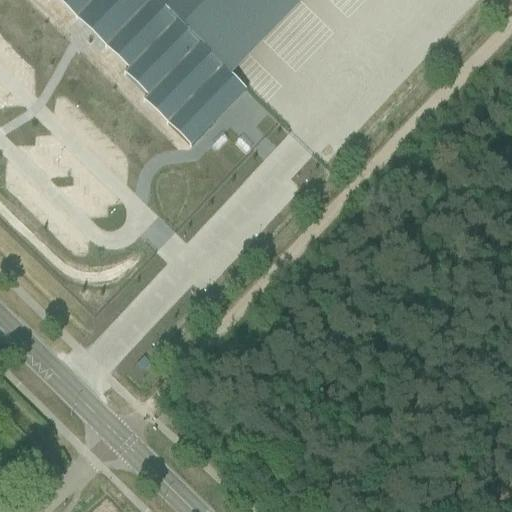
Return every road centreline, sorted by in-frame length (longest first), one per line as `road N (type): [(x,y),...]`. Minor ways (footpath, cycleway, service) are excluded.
road 1 (track): [(115,438),(511,19)]
road 2 (secondary): [(115,438),(0,326)]
